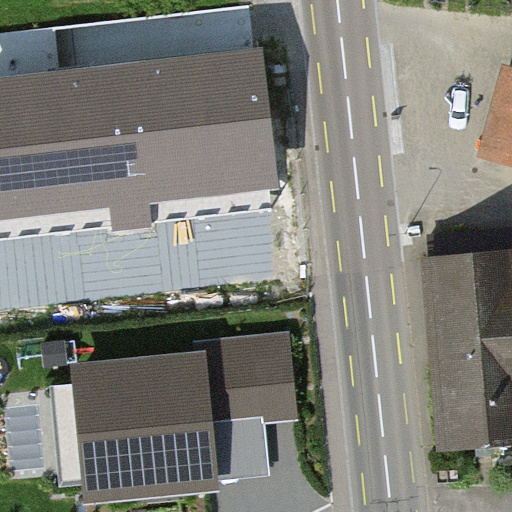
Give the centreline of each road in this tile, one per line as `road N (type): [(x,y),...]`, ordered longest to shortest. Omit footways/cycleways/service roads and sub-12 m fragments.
road 1 (secondary): [(393,511),(338,0)]
road 2 (track): [(511,203),(473,194),(362,205)]
